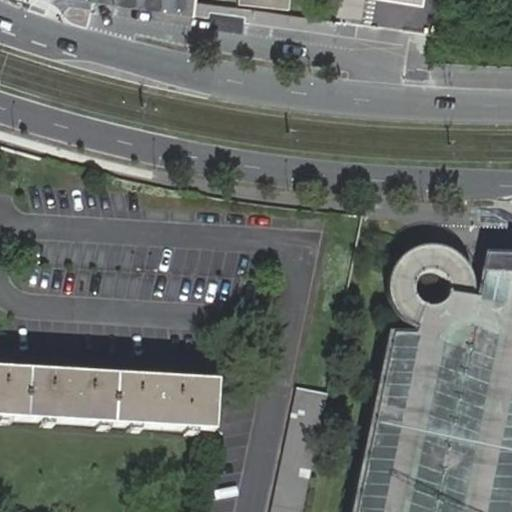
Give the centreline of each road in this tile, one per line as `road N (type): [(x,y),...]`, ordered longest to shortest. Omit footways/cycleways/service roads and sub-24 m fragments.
road 1 (secondary): [(511,104),(330,96),(206,74),(0,21)]
road 2 (secondary): [(0,108),(225,162),(511,186)]
